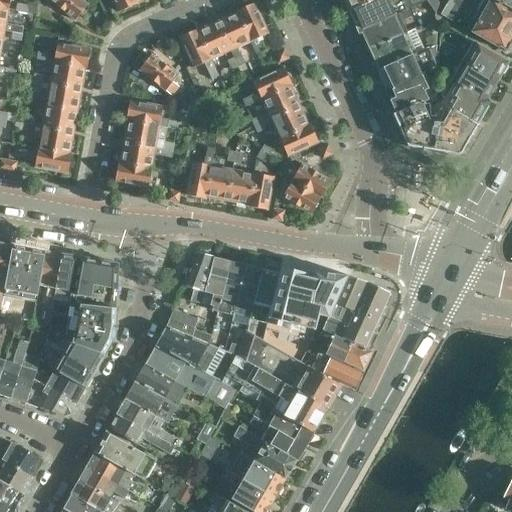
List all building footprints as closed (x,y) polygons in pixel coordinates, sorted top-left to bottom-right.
[(0,0),(0,7),(9,9),(10,0),(0,0)] [(38,1),(32,0),(28,0),(27,12),(36,14),(38,1)] [(83,0),(49,0),(75,20),(88,3),(83,0)] [(114,0),(119,11),(138,3),(137,2),(136,2),(135,0),(114,0)] [(374,0),(346,0),(351,11),(374,0)] [(404,10),(424,1),(426,1),(425,0),(374,0),(351,11),(360,30),(404,10)] [(437,0),(426,0),(435,13),(439,3),(437,0)] [(455,22),(455,21),(466,0),(449,0),(441,14),(455,22)] [(489,0),(472,30),(507,50),(511,41),(511,9),(495,0),(489,0)] [(511,0),(495,0),(511,9),(511,0)] [(255,2),(236,11),(237,13),(238,13),(251,42),(257,54),(265,50),(259,38),(264,36),(269,33),(255,2)] [(0,7),(0,29),(5,31),(9,9),(0,7)] [(404,10),(360,30),(360,31),(363,29),(366,35),(364,39),(367,46),(371,46),(372,48),(403,33),(399,24),(408,19),(404,10)] [(237,13),(218,22),(231,51),(234,58),(235,60),(239,68),(245,65),(237,48),(250,42),(251,42),(238,13),(237,13)] [(198,31),(211,60),(231,51),(218,22),(198,31)] [(16,25),(15,32),(25,34),(26,27),(16,25)] [(403,33),(372,48),(373,51),(371,54),(373,60),(377,60),(381,69),(413,55),(425,49),(415,28),(404,34),(403,33)] [(197,29),(179,37),(193,66),(197,65),(197,66),(205,62),(213,81),(219,78),(211,60),(198,31),(197,29)] [(15,32),(14,40),(24,42),(25,34),(15,32)] [(422,37),(427,47),(434,44),(434,32),(422,37)] [(455,46),(441,38),(441,48),(451,54),(455,46)] [(57,42),(54,61),(86,67),(86,68),(88,68),(91,49),(57,42)] [(478,43),(466,63),(496,80),(500,74),(504,73),(508,67),(506,63),(507,61),(478,43)] [(283,48),(277,51),(275,52),(280,62),(288,59),(283,48)] [(413,55),(381,69),(381,70),(379,74),(383,82),(387,82),(390,89),(387,91),(388,92),(422,76),(436,69),(426,49),(413,55)] [(140,70),(166,90),(173,96),(179,87),(173,81),(178,75),(152,54),(140,70)] [(234,58),(227,61),(232,71),(239,68),(235,60),(234,58)] [(54,61),(50,83),(82,88),(86,68),(86,67),(54,61)] [(466,63),(455,83),(485,100),(489,94),(493,93),(497,87),(495,83),(496,80),(466,63)] [(5,67),(3,75),(15,77),(17,69),(5,67)] [(258,91),(252,95),(227,107),(231,113),(245,106),(246,107),(255,102),(261,98),(291,85),(293,84),(284,67),(269,74),(268,73),(253,80),(258,91)] [(34,73),(32,81),(43,82),(45,75),(34,73)] [(3,75),(2,83),(14,85),(15,77),(3,75)] [(422,76),(388,92),(388,93),(387,95),(395,113),(422,101),(423,103),(428,100),(424,90),(428,89),(422,76)] [(32,81),(31,89),(42,91),(43,82),(32,81)] [(50,83),(46,104),(78,110),(82,88),(50,83)] [(445,107),(450,110),(451,109),(478,124),(487,107),(486,104),(487,102),(484,101),(485,100),(455,83),(446,98),(449,100),(445,107)] [(291,85),(261,98),(271,119),(300,105),(291,85)] [(203,102),(196,97),(191,104),(198,109),(203,102)] [(126,120),(128,120),(160,125),(173,127),(175,120),(161,118),(163,110),(162,110),(162,106),(130,100),(126,120)] [(422,101),(395,113),(395,115),(394,115),(408,146),(435,150),(438,122),(431,121),(423,103),(422,101)] [(46,104),(43,125),(74,131),(78,110),(46,104)] [(300,105),(271,119),(280,138),(309,125),(309,124),(300,105)] [(438,122),(435,150),(461,155),(478,124),(451,109),(450,110),(443,123),(438,122)] [(262,123),(259,115),(248,121),(251,128),(262,123)] [(26,116),(25,123),(35,125),(37,118),(26,116)] [(128,120),(124,141),(156,147),(174,150),(175,143),(165,141),(165,140),(157,139),(160,125),(128,120)] [(25,123),(25,124),(23,130),(34,132),(35,125),(25,123)] [(266,130),(262,123),(251,128),(255,135),(266,130)] [(309,125),(280,138),(288,157),(306,149),(305,148),(319,142),(310,123),(309,124),(309,125)] [(43,125),(39,147),(70,153),(70,152),(74,131),(43,125)] [(124,141),(121,162),(121,163),(152,168),(155,154),(172,158),(174,150),(156,147),(124,141)] [(327,144),(319,147),(324,158),(332,154),(327,144)] [(204,164),(197,162),(192,161),(186,195),(206,198),(206,197),(212,165),(215,148),(207,146),(204,164)] [(272,150),(265,146),(262,151),(269,155),(272,150)] [(39,147),(35,167),(69,173),(72,153),(70,152),(70,153),(39,147)] [(262,151),(255,162),(262,166),(269,155),(262,151)] [(228,154),(227,162),(234,164),(236,156),(228,154)] [(9,161),(0,159),(0,160),(0,168),(7,170),(9,161)] [(152,168),(121,163),(121,162),(119,162),(115,182),(148,188),(149,184),(152,168)] [(302,163),(292,180),(322,197),(331,180),(312,170),(313,169),(302,163)] [(408,177),(426,178),(426,164),(409,163),(408,177)] [(212,165),(206,197),(227,201),(233,169),(212,165)] [(233,169),(227,201),(244,204),(244,205),(248,206),(248,204),(249,205),(254,173),(233,169)] [(248,204),(248,206),(268,210),(274,177),(270,176),(254,173),(249,205),(248,204)] [(292,180),(285,193),(283,197),(312,214),(322,197),(292,180)] [(171,190),(169,199),(179,201),(180,192),(171,190)] [(274,209),(272,218),(283,220),(284,211),(274,209)] [(0,242),(0,293),(4,295),(6,280),(7,280),(14,245),(13,245),(13,244),(0,242)] [(3,296),(4,296),(2,307),(0,315),(17,318),(30,249),(14,245),(7,280),(6,280),(4,295),(3,296)] [(46,252),(30,249),(17,318),(33,321),(40,286),(46,251),(46,252)] [(40,286),(48,287),(42,323),(49,325),(54,296),(62,254),(46,251),(40,286)] [(195,253),(182,286),(194,289),(191,301),(201,304),(205,292),(214,257),(195,253)] [(71,299),(78,257),(62,254),(54,296),(71,299)] [(78,257),(71,299),(70,307),(115,312),(117,289),(118,264),(78,257)] [(205,292),(201,304),(210,306),(209,309),(212,310),(218,311),(222,296),(231,261),(214,257),(205,292)] [(222,296),(218,311),(233,316),(237,300),(246,265),(231,261),(222,296)] [(262,269),(246,265),(237,300),(236,304),(233,316),(232,318),(248,322),(249,320),(262,269)] [(248,322),(246,332),(303,363),(314,340),(320,313),(329,316),(339,292),(345,277),(315,271),(311,280),(305,279),(306,273),(281,266),(279,273),(279,277),(270,310),(268,316),(266,325),(249,320),(248,322)] [(262,269),(249,320),(266,325),(268,316),(270,310),(279,277),(279,273),(262,269)] [(345,277),(339,292),(329,316),(323,330),(341,337),(353,311),(368,282),(345,277)] [(353,311),(341,337),(366,348),(390,292),(368,282),(353,311)] [(63,340),(70,342),(74,344),(99,352),(105,354),(111,337),(115,312),(70,307),(63,340)] [(187,334),(192,324),(176,318),(172,328),(187,334)] [(45,324),(34,322),(31,330),(44,333),(45,324)] [(167,327),(156,346),(185,363),(186,362),(223,382),(236,355),(224,350),(209,344),(193,337),(167,327)] [(195,329),(193,337),(209,344),(212,335),(195,329)] [(314,340),(303,363),(308,366),(323,375),(341,383),(355,389),(373,351),(366,348),(341,337),(323,330),(317,342),(314,340)] [(240,356),(254,368),(326,408),(341,383),(323,375),(308,366),(303,363),(246,332),(240,356)] [(49,347),(63,355),(95,371),(105,354),(99,352),(74,344),(70,342),(66,350),(47,339),(44,345),(49,347)] [(5,360),(0,375),(0,394),(10,398),(24,352),(26,352),(28,343),(20,340),(13,362),(5,360)] [(239,348),(226,343),(224,350),(236,355),(239,348)] [(156,346),(146,364),(176,380),(225,409),(235,391),(185,363),(156,346)] [(59,361),(54,370),(86,388),(95,371),(63,355),(49,347),(45,353),(59,361)] [(24,352),(10,398),(26,403),(31,386),(32,387),(34,380),(37,370),(41,357),(34,355),(26,352),(24,352)] [(225,382),(257,400),(313,431),(326,408),(254,368),(238,359),(225,382)] [(146,364),(136,382),(174,404),(177,406),(182,398),(170,391),(176,380),(146,364)] [(54,370),(45,386),(77,403),(86,388),(54,370)] [(31,386),(26,403),(35,405),(67,415),(71,414),(77,403),(45,386),(34,380),(32,387),(31,386)] [(136,382),(126,399),(156,416),(164,420),(174,404),(136,382)] [(156,416),(126,399),(117,414),(172,446),(177,439),(164,431),(169,423),(164,420),(156,416)] [(257,400),(249,415),(305,447),(307,443),(312,442),(316,437),(313,431),(257,400)] [(235,408),(230,405),(224,418),(229,421),(235,408)] [(172,446),(117,414),(109,428),(118,433),(118,434),(145,448),(150,442),(171,454),(174,447),(172,446)] [(257,430),(254,434),(297,460),(303,459),(305,454),(303,450),(305,447),(249,415),(244,423),(257,430)] [(205,444),(214,428),(212,426),(206,423),(196,439),(205,444)] [(259,451),(254,460),(286,479),(297,460),(254,434),(240,426),(234,436),(259,451)] [(106,432),(95,452),(134,474),(141,478),(152,458),(146,454),(116,437),(115,438),(106,432)] [(44,460),(0,435),(0,447),(6,451),(1,460),(34,479),(44,460)] [(211,459),(220,443),(212,439),(203,454),(211,459)] [(196,459),(200,451),(193,447),(188,455),(196,459)] [(95,452),(87,467),(129,492),(130,490),(141,496),(145,489),(139,485),(131,480),(134,474),(95,452)] [(34,479),(1,460),(0,461),(0,480),(24,495),(34,479)] [(254,460),(242,480),(275,499),(276,497),(275,496),(285,480),(286,479),(254,460)] [(87,467),(79,481),(110,499),(114,491),(125,498),(129,492),(87,467)] [(229,482),(233,476),(225,471),(221,478),(229,482)] [(238,488),(231,498),(254,511),(266,511),(275,499),(242,480),(235,475),(230,483),(238,488)] [(24,495),(0,480),(0,503),(15,511),(24,495)] [(79,481),(72,494),(101,511),(121,511),(107,504),(110,499),(79,481)] [(176,499),(183,488),(173,483),(167,494),(176,499)] [(183,488),(176,499),(183,503),(186,505),(194,491),(184,485),(183,488)] [(101,511),(72,494),(63,509),(69,511),(101,511)] [(158,509),(164,511),(168,511),(170,511),(176,499),(167,494),(158,509)] [(245,511),(231,504),(231,502),(219,496),(210,511),(245,511)] [(0,511),(14,511),(15,511),(0,503),(0,511)]
